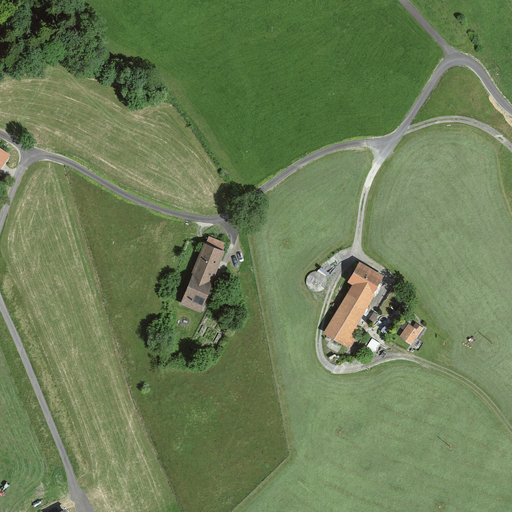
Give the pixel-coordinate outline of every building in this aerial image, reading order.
[(0,148),(0,172),(11,157),(0,148)] [(209,242),(183,309),(202,316),(227,249),(209,242)] [(361,266),(325,337),(351,350),(387,279),(361,266)] [(408,330),(401,340),(410,347),(418,336),(408,330)] [(377,346),(383,337),(375,332),(369,341),(377,346)]
